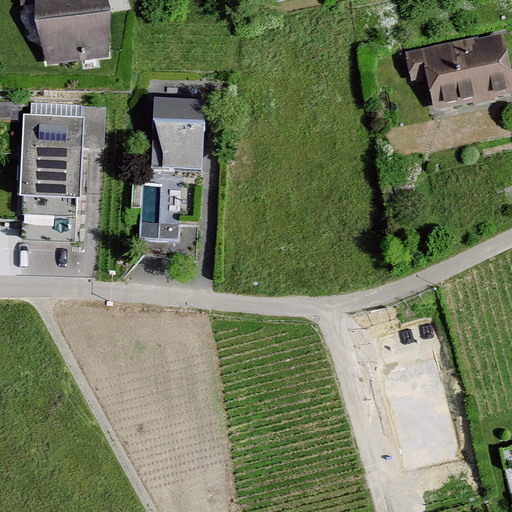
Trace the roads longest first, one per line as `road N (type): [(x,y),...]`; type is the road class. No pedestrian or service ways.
road 1 (residential): [(0,292),(329,308),(406,287),(511,240)]
road 2 (track): [(27,290),(150,511)]
